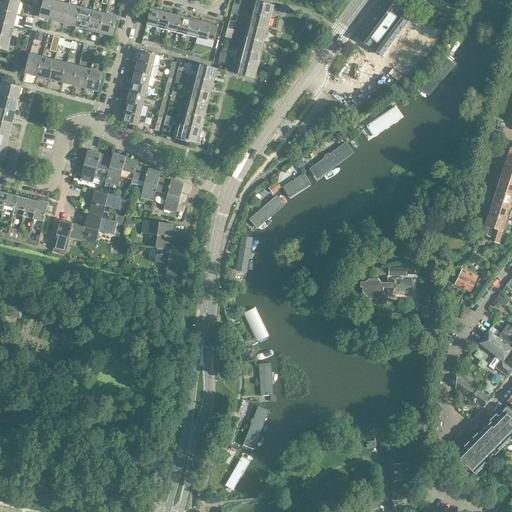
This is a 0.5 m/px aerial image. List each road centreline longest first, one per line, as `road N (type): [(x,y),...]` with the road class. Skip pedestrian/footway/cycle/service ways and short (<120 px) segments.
road 1 (tertiary): [(229,197),(271,125),(365,0)]
road 2 (residential): [(451,437),(443,410),(449,355),(511,268)]
road 3 (tertiary): [(202,337),(166,511)]
road 4 (tertiary): [(180,511),(207,392),(202,337)]
road 5 (residential): [(103,126),(87,121),(66,130),(48,186),(0,177)]
road 6 (residential): [(229,197),(103,126)]
road 7 (tertiary): [(202,337),(229,197)]
road 8 (residential): [(103,126),(133,0)]
